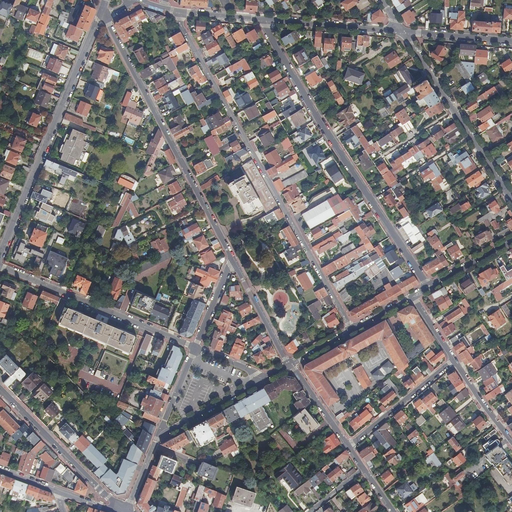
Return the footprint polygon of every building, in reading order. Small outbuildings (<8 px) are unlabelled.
[(20,0),(15,0),(14,5),(9,15),(23,21),(28,8),(19,4),(20,0)] [(47,0),(45,6),(42,13),(45,14),(48,16),(52,8),(51,8),(54,0),(47,0)] [(96,10),(90,0),(83,0),(84,1),(83,5),(85,6),(76,27),(82,30),(87,32),(96,10)] [(254,11),(256,11),(257,2),(253,1),(254,0),(247,0),(248,1),(246,1),(245,10),(254,11)] [(317,7),(318,9),(323,5),(322,3),(324,2),(323,0),(311,0),(316,7),(317,7)] [(352,7),(347,0),(345,0),(341,3),(346,11),(352,7)] [(403,0),(391,0),(399,12),(412,4),(408,0),(406,0),(404,1),(403,0)] [(451,22),(451,28),(457,29),(458,13),(448,12),(449,7),(448,0),(445,0),(444,1),(445,14),(445,17),(448,17),(448,18),(450,18),(450,22),(451,22)] [(470,0),(470,10),(474,10),(475,6),(483,7),(483,0),(470,0)] [(9,15),(14,5),(8,3),(7,5),(5,4),(6,3),(2,1),(0,5),(0,14),(8,18),(9,15)] [(72,7),(68,19),(66,23),(70,25),(75,12),(73,11),(74,8),(72,7)] [(38,23),(40,19),(38,19),(40,13),(30,9),(26,18),(36,23),(35,26),(36,27),(38,23)] [(142,21),(146,18),(141,9),(136,12),(141,21),(141,20),(142,21)] [(511,9),(504,9),(503,18),(511,19),(511,9)] [(371,16),(371,12),(368,14),(367,21),(381,22),(384,17),(379,10),(371,16)] [(409,10),(401,15),(407,24),(408,24),(416,20),(414,17),(417,15),(414,10),(411,12),(409,10)] [(134,13),(128,16),(134,28),(136,27),(134,22),(136,21),(137,23),(141,21),(136,12),(134,13)] [(430,22),(445,23),(445,17),(445,14),(431,13),(430,22)] [(48,16),(45,14),(42,24),(38,23),(36,27),(34,32),(43,35),(51,16),(48,16)] [(150,18),(151,22),(153,21),(154,22),(156,21),(164,17),(157,14),(150,18)] [(116,27),(120,35),(126,32),(125,30),(124,28),(131,25),(132,27),(129,29),(130,30),(134,28),(128,16),(122,20),(117,22),(116,27)] [(206,22),(196,21),(196,32),(201,32),(201,31),(204,32),(204,29),(205,29),(205,26),(208,26),(206,22)] [(473,22),(472,30),(479,31),(491,32),(491,23),(473,22)] [(491,23),(491,32),(500,33),(500,23),(492,22),(491,23)] [(76,27),(71,25),(66,37),(73,40),(74,36),(79,38),(82,30),(76,27)] [(225,35),(229,32),(226,27),(223,29),(220,25),(212,29),(215,35),(214,36),(216,40),(218,38),(217,36),(224,32),(225,35)] [(120,35),(124,43),(129,40),(127,37),(133,34),(137,33),(136,32),(134,28),(130,30),(126,32),(120,35)] [(245,35),(242,29),(232,34),(237,42),(245,38),(246,39),(247,39),(245,35)] [(247,39),(250,43),(259,38),(254,30),(245,35),(247,39)] [(201,35),(203,40),(212,36),(211,34),(210,35),(208,31),(201,35)] [(295,31),(281,39),(286,48),(290,45),(289,44),(303,36),(300,31),(296,33),(295,31)] [(177,48),(186,43),(180,32),(171,37),(177,48)] [(225,35),(232,48),(237,45),(229,32),(225,35)] [(212,36),(203,40),(206,45),(213,41),(211,37),(212,37),(212,36)] [(341,50),(344,50),(344,47),(351,48),(351,42),(352,39),(342,38),(341,50)] [(324,48),(327,48),(334,49),(335,40),(330,39),(330,40),(325,39),(324,48)] [(215,40),(205,46),(210,55),(220,49),(215,40)] [(128,49),(130,54),(134,52),(141,48),(144,46),(142,42),(128,49)] [(168,53),(170,56),(171,58),(179,53),(189,48),(186,43),(177,48),(172,51),(168,53)] [(68,47),(59,44),(59,46),(54,44),(50,54),(54,55),(54,56),(64,60),(68,49),(67,49),(68,47)] [(476,50),(476,46),(468,45),(466,45),(465,55),(475,56),(476,50)] [(440,60),(446,50),(438,46),(435,52),(434,51),(431,55),(440,60)] [(114,51),(107,49),(102,48),(99,54),(100,54),(98,59),(102,61),(109,64),(114,51)] [(141,48),(134,52),(141,64),(148,60),(141,48)] [(300,66),(309,60),(303,50),(294,55),(300,66)] [(488,51),(476,50),(475,56),(475,63),(486,65),(487,57),(488,57),(490,55),(490,54),(490,53),(489,52),(488,51)] [(208,62),(208,61),(206,63),(208,67),(214,64),(214,65),(219,62),(220,61),(223,65),(225,69),(227,68),(232,66),(229,61),(227,58),(224,53),(208,62)] [(389,57),(388,55),(384,58),(390,68),(400,62),(395,53),(389,57)] [(260,66),(262,69),(271,64),(273,63),(268,54),(260,58),(260,60),(261,62),(260,66)] [(154,65),(140,72),(144,80),(156,72),(155,70),(164,65),(167,65),(171,72),(174,71),(177,69),(174,63),(171,59),(171,58),(170,56),(162,60),(154,65)] [(324,66),(320,60),(319,59),(317,56),(312,59),(314,61),(319,69),(324,66)] [(62,61),(51,57),(47,68),(58,73),(62,61)] [(244,58),(232,66),(227,68),(229,73),(231,72),(237,69),(237,68),(242,66),(247,74),(252,71),(251,70),(249,66),(244,58)] [(469,82),(473,79),(462,62),(459,59),(454,62),(467,83),(469,82)] [(511,68),(511,67),(511,63),(509,59),(501,65),(505,72),(509,70),(509,71),(511,69),(511,68)] [(22,61),(18,71),(26,74),(30,65),(26,63),(22,61)] [(107,72),(109,68),(95,62),(92,70),(94,70),(95,71),(94,73),(93,73),(91,78),(101,82),(103,78),(106,80),(109,73),(107,72)] [(473,79),(475,63),(462,62),(473,79)] [(203,72),(198,64),(189,69),(193,77),(195,76),(201,86),(208,82),(203,72)] [(404,68),(397,72),(404,83),(405,82),(406,84),(407,83),(408,84),(413,81),(404,68)] [(364,74),(348,69),(344,79),(354,83),(355,84),(358,85),(360,85),(361,85),(364,74)] [(216,74),(218,79),(227,75),(225,70),(216,74)] [(268,76),(267,76),(268,79),(269,78),(272,82),(281,77),(277,70),(268,75),(268,76)] [(319,76),(316,71),(306,77),(311,86),(324,79),(321,75),(319,76)] [(488,78),(484,72),(476,77),(479,81),(482,79),(483,81),(488,78)] [(41,80),(55,86),(57,79),(44,74),(41,80)] [(162,77),(154,81),(158,90),(166,85),(162,77)] [(259,84),(255,77),(247,81),(251,89),(259,84)] [(286,77),(273,84),(275,88),(284,83),(284,82),(288,80),(286,77)] [(39,85),(37,89),(40,90),(51,95),(55,86),(41,80),(39,85)] [(429,108),(439,101),(433,92),(425,80),(409,91),(396,99),(400,104),(405,101),(404,98),(409,95),(409,96),(417,91),(419,94),(416,97),(418,100),(415,102),(418,105),(423,102),(424,103),(425,102),(429,108)] [(332,90),(336,88),(332,81),(327,83),(332,91),(332,90)] [(166,85),(158,90),(161,94),(169,90),(167,86),(168,86),(172,84),(171,82),(166,85)] [(470,83),(469,82),(467,83),(461,87),(466,94),(474,89),(471,85),(472,85),(471,82),(470,83)] [(284,83),(275,88),(280,97),(289,92),(284,83)] [(95,101),(100,88),(91,85),(90,89),(88,88),(88,89),(87,92),(86,92),(87,92),(85,97),(95,101)] [(189,92),(185,85),(183,87),(179,89),(188,106),(194,102),(189,92)] [(388,104),(396,99),(409,91),(405,85),(385,99),(388,104)] [(498,85),(494,87),(497,92),(501,97),(505,94),(498,85)] [(494,87),(466,105),(470,111),(478,106),(477,106),(476,104),(478,103),(485,98),(486,99),(492,95),(497,92),(494,87)] [(227,90),(223,93),(225,97),(228,102),(235,98),(240,95),(238,92),(235,95),(231,88),(227,90)] [(340,105),(345,102),(336,88),(332,90),(334,94),(333,95),(340,105)] [(51,95),(40,90),(38,96),(39,96),(36,104),(46,108),(51,95)] [(193,90),(189,92),(194,102),(197,107),(205,102),(201,94),(197,96),(193,90)] [(174,93),(173,92),(164,97),(172,110),(177,108),(178,107),(176,104),(177,103),(173,94),(174,93)] [(240,95),(235,98),(238,105),(239,105),(241,108),(252,102),(246,92),(242,94),(240,95)] [(492,95),(496,100),(501,97),(497,92),(492,95)] [(205,102),(197,107),(199,110),(218,99),(216,96),(205,102)] [(135,109),(135,108),(137,103),(129,100),(123,116),(129,119),(129,121),(138,125),(143,112),(138,110),(135,109)] [(87,117),(91,105),(81,101),(76,112),(87,117)] [(440,111),(443,108),(439,101),(429,108),(425,110),(430,117),(438,112),(439,114),(441,112),(440,111)] [(265,104),(270,112),(274,110),(272,107),(269,102),(265,104)] [(254,104),(244,110),(250,120),(260,115),(254,104)] [(274,110),(277,115),(280,121),(281,121),(290,116),(293,114),(291,112),(284,116),(277,104),(272,107),(274,110)] [(351,128),(360,122),(358,119),(355,120),(351,113),(353,112),(349,106),(340,112),(344,118),(351,128)] [(489,106),(477,114),(482,123),(495,114),(489,106)] [(384,107),(378,111),(383,118),(388,115),(384,107)] [(409,120),(416,116),(415,114),(409,118),(404,109),(395,115),(401,123),(394,127),(393,125),(389,127),(390,129),(385,133),(386,135),(389,134),(400,126),(409,120)] [(270,112),(263,117),(265,121),(277,115),(274,110),(270,112)] [(298,111),(293,114),(290,116),(293,121),(292,121),(292,122),(302,117),(301,115),(303,114),(301,110),(298,111)] [(41,116),(33,113),(31,119),(29,119),(27,123),(36,127),(41,116)] [(74,117),(66,113),(64,118),(72,122),(74,117)] [(209,118),(215,129),(230,121),(227,117),(224,119),(224,120),(222,121),(217,113),(209,118)] [(487,130),(486,131),(493,142),(502,136),(499,132),(497,128),(500,126),(510,120),(510,121),(511,119),(511,114),(511,113),(495,125),(487,130)] [(475,114),(468,118),(471,122),(476,119),(476,117),(475,114)] [(177,126),(170,130),(173,135),(186,128),(180,115),(173,119),(177,126)] [(302,117),(292,122),(296,127),(305,122),(302,117)] [(204,120),(207,125),(210,132),(215,129),(209,118),(204,120)] [(348,131),(351,128),(344,118),(340,120),(342,124),(345,128),(346,127),(348,131)] [(491,118),(478,127),(481,131),(486,129),(487,130),(495,125),(491,118)] [(403,131),(405,133),(414,127),(409,120),(400,126),(403,131)] [(215,129),(210,132),(212,135),(219,147),(239,136),(235,131),(234,132),(235,134),(224,141),(224,142),(221,143),(217,135),(218,134),(219,135),(227,130),(226,127),(232,124),(230,121),(215,129)] [(281,121),(280,121),(262,131),(263,133),(268,131),(282,123),(281,121)] [(361,143),(365,150),(374,143),(372,140),(367,143),(362,136),(358,129),(363,126),(360,122),(351,128),(351,129),(361,143)] [(186,128),(173,135),(175,140),(190,132),(189,131),(192,130),(191,127),(196,124),(196,123),(186,128)] [(447,134),(456,127),(454,124),(444,130),(447,134)] [(313,137),(306,126),(296,132),(303,143),(313,137)] [(389,134),(392,138),(403,131),(400,126),(389,134)] [(440,138),(444,136),(447,134),(444,130),(442,126),(439,129),(440,131),(431,137),(434,142),(440,138)] [(454,133),(458,130),(456,127),(447,134),(444,136),(446,138),(447,138),(451,144),(455,141),(453,139),(456,137),(454,133)] [(355,148),(361,143),(351,129),(351,128),(348,131),(344,133),(346,136),(344,138),(348,144),(351,142),(355,148)] [(86,135),(73,129),(70,135),(68,135),(67,136),(65,135),(63,140),(65,141),(61,152),(63,153),(60,159),(73,165),(76,159),(79,160),(86,142),(83,141),(86,135)] [(162,135),(159,129),(156,134),(155,133),(150,144),(151,145),(147,153),(152,155),(156,147),(162,135)] [(263,133),(259,136),(264,147),(274,141),(268,131),(263,133)] [(380,146),(392,138),(389,134),(386,135),(377,141),(380,146)] [(212,135),(204,139),(213,156),(221,152),(219,147),(212,135)] [(219,147),(221,152),(231,147),(234,153),(245,147),(243,145),(241,146),(240,147),(236,141),(240,139),(239,136),(219,147)] [(26,140),(18,137),(17,138),(16,138),(12,148),(21,152),(26,140)] [(419,151),(420,151),(422,149),(431,144),(434,142),(431,137),(416,146),(419,151)] [(290,152),(294,150),(289,140),(284,143),(290,152)] [(374,143),(365,150),(366,152),(368,154),(371,152),(372,151),(374,150),(375,151),(376,150),(377,152),(380,150),(375,143),(374,143)] [(431,144),(422,149),(428,157),(436,152),(431,144)] [(314,149),(307,153),(310,158),(312,158),(316,164),(317,163),(325,158),(323,154),(321,154),(320,152),(320,150),(318,146),(314,149)] [(156,147),(152,155),(150,160),(153,162),(160,149),(156,147)] [(248,152),(245,147),(234,153),(224,159),(227,163),(235,158),(236,159),(248,152)] [(402,156),(405,161),(416,153),(413,147),(408,150),(409,152),(402,156)] [(176,162),(169,149),(165,152),(171,164),(176,162)] [(20,155),(10,151),(8,158),(6,161),(16,166),(20,155)] [(265,156),(272,168),(279,163),(276,159),(278,158),(276,156),(275,157),(272,151),(265,156)] [(401,163),(404,168),(416,161),(416,162),(424,156),(420,151),(419,151),(416,153),(405,161),(401,163)] [(367,158),(369,156),(368,154),(366,152),(359,157),(362,161),(363,163),(361,164),(365,170),(372,166),(367,158)] [(454,166),(458,163),(469,156),(466,152),(459,156),(455,159),(453,156),(451,153),(447,155),(451,160),(454,166)] [(299,159),(296,154),(290,157),(279,163),(272,168),(266,171),(269,176),(279,171),(281,173),(289,168),(287,166),(299,159)] [(393,168),(401,163),(405,161),(402,156),(394,161),(392,157),(387,160),(392,167),(393,168)] [(458,163),(466,174),(476,168),(469,156),(458,163)] [(196,158),(187,162),(190,168),(194,166),(199,164),(196,158)] [(210,158),(199,164),(194,166),(198,174),(206,170),(214,166),(210,158)] [(48,160),(46,160),(44,165),(56,170),(56,171),(56,172),(60,174),(62,174),(63,172),(64,172),(70,175),(71,175),(74,175),(76,173),(77,172),(55,163),(48,160)] [(245,176),(262,206),(267,215),(279,208),(267,187),(252,160),(240,167),(245,176)] [(388,171),(382,175),(388,185),(396,180),(395,179),(397,177),(395,174),(404,168),(401,163),(393,168),(392,169),(388,171)] [(433,163),(429,166),(430,168),(436,178),(439,176),(440,175),(433,163)] [(151,166),(148,164),(140,181),(154,173),(150,170),(151,166)] [(15,169),(5,165),(0,175),(10,179),(15,169)] [(336,180),(342,176),(335,165),(326,171),(333,182),(336,180)] [(379,171),(382,175),(388,171),(385,167),(379,171)] [(168,168),(158,173),(160,177),(159,178),(160,179),(161,178),(164,183),(173,178),(168,168)] [(429,177),(432,180),(436,178),(430,168),(420,174),(424,180),(429,177)] [(295,183),(308,176),(305,170),(282,183),(279,179),(273,182),(278,192),(283,190),(293,184),(295,183)] [(483,179),(478,171),(465,179),(470,187),(474,184),(477,188),(481,185),(479,182),(483,179)] [(125,174),(121,174),(117,183),(125,186),(127,188),(131,189),(136,180),(132,177),(129,176),(125,174)] [(262,206),(245,176),(230,184),(237,197),(238,196),(249,214),(262,206)] [(432,180),(431,181),(432,184),(431,185),(432,186),(433,185),(437,190),(440,188),(438,184),(439,182),(442,180),(439,176),(436,178),(432,180)] [(10,181),(0,177),(0,191),(5,193),(10,181)] [(208,182),(200,187),(202,190),(221,179),(220,177),(217,179),(217,177),(209,182),(208,182)] [(388,185),(391,188),(398,184),(396,180),(388,185)] [(442,190),(443,189),(449,185),(446,180),(444,182),(443,180),(442,180),(439,182),(438,184),(440,188),(442,190)] [(169,186),(173,194),(181,190),(179,186),(178,186),(176,182),(169,186)] [(391,188),(399,201),(404,199),(400,193),(404,191),(401,186),(402,185),(400,182),(398,184),(391,188)] [(489,187),(486,182),(476,189),(478,192),(475,194),(477,198),(480,196),(482,199),(490,194),(486,189),(489,187)] [(287,202),(292,199),(298,196),(299,195),(295,188),(293,184),(283,190),(285,194),(283,195),(287,202)] [(127,188),(125,186),(117,203),(120,204),(125,192),(127,188)] [(382,194),(390,207),(395,204),(396,204),(388,190),(382,194)] [(48,198),(34,191),(31,198),(43,202),(46,204),(48,198)] [(125,192),(120,204),(122,205),(121,207),(122,207),(120,210),(112,227),(118,226),(123,215),(125,211),(129,204),(131,199),(133,195),(125,192)] [(188,207),(181,193),(174,197),(174,198),(181,211),(183,209),(183,210),(188,207)] [(330,199),(302,215),(310,229),(347,208),(342,201),(338,195),(330,199)] [(399,201),(408,215),(409,216),(414,212),(412,208),(409,210),(404,202),(412,197),(410,195),(404,199),(399,201)] [(292,205),(297,213),(306,208),(298,196),(292,199),(295,203),(292,205)] [(172,197),(166,200),(172,211),(177,209),(179,212),(181,211),(174,198),(173,199),(172,197)] [(349,210),(349,211),(354,207),(352,203),(353,202),(352,200),(350,201),(347,197),(342,201),(347,208),(349,210)] [(477,220),(480,224),(487,219),(500,210),(498,208),(499,207),(493,198),(487,202),(488,205),(487,206),(490,212),(477,220)] [(132,202),(131,199),(129,204),(130,208),(135,217),(139,215),(136,209),(132,202)] [(465,200),(450,209),(453,213),(461,208),(463,211),(470,207),(467,202),(466,202),(465,200)] [(399,210),(404,218),(408,215),(399,201),(396,204),(395,204),(399,211),(399,210)] [(46,204),(43,202),(36,218),(46,221),(47,220),(52,222),(55,216),(51,214),(53,207),(46,204)] [(425,210),(430,219),(440,212),(442,211),(439,206),(438,206),(436,203),(425,210)] [(358,224),(373,215),(371,212),(360,218),(357,215),(359,213),(355,206),(354,207),(349,211),(352,215),(358,224)] [(279,208),(267,215),(263,217),(266,223),(267,223),(272,221),(275,221),(277,220),(277,221),(284,217),(279,208)] [(332,222),(335,227),(338,225),(337,223),(352,215),(349,211),(349,210),(331,220),(332,222)] [(496,235),(499,239),(511,231),(511,213),(510,210),(507,212),(511,218),(510,219),(511,220),(506,223),(509,228),(496,235)] [(420,239),(423,238),(416,228),(409,216),(408,215),(404,218),(402,219),(404,222),(400,224),(413,244),(420,239)] [(77,229),(83,232),(86,224),(80,222),(73,219),(68,231),(75,234),(77,229)] [(188,224),(185,219),(183,220),(187,227),(182,230),(186,238),(192,236),(192,237),(194,236),(188,224)] [(195,238),(198,236),(197,233),(201,231),(196,223),(191,225),(190,223),(188,224),(194,236),(195,238)] [(363,223),(359,226),(366,238),(375,233),(369,224),(365,227),(363,223)] [(30,242),(41,246),(46,234),(48,228),(38,224),(36,230),(35,229),(30,242)] [(102,239),(106,228),(100,226),(96,236),(102,239)] [(134,241),(135,241),(131,233),(128,234),(125,226),(118,230),(114,238),(117,240),(115,245),(113,244),(110,250),(116,253),(123,236),(128,246),(135,243),(134,241)] [(294,236),(289,226),(282,230),(292,247),(299,243),(294,236)] [(347,233),(337,238),(341,245),(350,239),(349,237),(352,236),(351,234),(356,232),(364,245),(369,242),(366,238),(359,226),(347,233)] [(454,228),(460,237),(462,235),(456,226),(454,228)] [(320,227),(311,232),(315,239),(322,235),(319,229),(321,228),(320,227)] [(314,251),(334,240),(337,238),(347,233),(344,227),(340,230),(342,233),(340,234),(339,232),(332,236),(312,248),(314,251)] [(435,250),(433,251),(433,252),(434,254),(439,250),(440,250),(443,248),(435,236),(437,235),(437,233),(435,230),(434,230),(427,234),(429,237),(427,239),(435,250)] [(490,238),(491,237),(492,237),(489,231),(487,233),(486,231),(475,237),(479,245),(486,241),(486,242),(490,239),(490,238)] [(199,250),(208,246),(203,235),(193,240),(199,250)] [(56,242),(62,245),(65,239),(59,237),(56,242)] [(423,238),(420,239),(422,243),(418,246),(418,247),(412,251),(414,255),(418,252),(422,250),(429,245),(423,237),(423,238)] [(28,240),(21,238),(19,244),(17,248),(15,248),(13,254),(15,255),(13,260),(24,264),(27,257),(23,256),(25,252),(32,255),(32,254),(37,255),(35,261),(41,264),(46,249),(41,247),(39,252),(32,249),(30,253),(29,252),(30,250),(26,248),(29,242),(28,240)] [(171,250),(165,238),(159,241),(158,239),(151,243),(156,253),(163,249),(165,253),(169,251),(171,250)] [(314,251),(317,256),(337,244),(334,240),(314,251)] [(344,256),(334,262),(338,270),(342,267),(341,265),(342,264),(344,266),(351,262),(350,261),(348,262),(347,260),(354,256),(356,260),(363,256),(361,252),(365,250),(367,253),(368,253),(366,249),(368,248),(368,250),(371,249),(372,251),(374,249),(373,247),(369,242),(364,245),(354,251),(344,256)] [(302,248),(299,243),(292,247),(286,251),(289,256),(302,248)] [(140,247),(138,244),(136,245),(129,248),(137,264),(141,262),(135,250),(140,247)] [(375,250),(380,258),(385,255),(378,245),(374,249),(375,250)] [(447,250),(452,259),(461,255),(456,245),(447,250)] [(342,253),(344,256),(354,251),(351,247),(342,252),(342,253)] [(206,264),(215,259),(210,249),(200,254),(205,263),(204,264),(205,265),(206,264)] [(337,281),(380,258),(375,250),(373,251),(374,254),(373,254),(371,255),(372,256),(369,258),(367,255),(361,258),(363,261),(359,264),(357,261),(353,263),(354,265),(355,264),(356,265),(352,268),(350,265),(344,268),(346,271),(335,277),(337,281)] [(392,250),(385,255),(390,263),(397,259),(392,250)] [(434,254),(437,258),(443,267),(448,264),(439,250),(434,254)] [(62,271),(68,258),(50,251),(45,264),(48,265),(52,267),(51,269),(49,273),(55,276),(58,270),(62,271)] [(138,267),(134,276),(140,273),(140,272),(143,271),(146,270),(146,269),(149,268),(152,267),(152,266),(156,265),(158,264),(158,263),(162,262),(161,261),(165,260),(164,260),(168,259),(168,258),(172,257),(169,251),(165,253),(138,267)] [(282,253),(278,255),(288,273),(292,271),(282,253)] [(364,272),(369,280),(386,267),(380,258),(337,281),(334,283),(333,284),(336,289),(355,277),(364,272)] [(437,258),(422,267),(427,274),(430,275),(443,267),(437,258)] [(326,276),(328,275),(337,270),(332,263),(324,268),(323,267),(321,269),(326,276)] [(203,270),(193,266),(190,273),(195,276),(195,273),(202,277),(201,282),(208,285),(210,280),(216,282),(218,276),(203,270)] [(206,266),(203,270),(218,276),(220,271),(206,266)] [(395,280),(403,293),(419,284),(413,276),(401,283),(398,278),(396,280),(395,278),(402,273),(398,266),(393,269),(389,272),(395,280)] [(485,271),(489,280),(497,275),(494,269),(491,270),(490,268),(485,271)] [(511,277),(511,270),(506,274),(504,271),(502,272),(505,278),(507,281),(511,277)] [(486,282),(489,280),(485,271),(479,274),(480,277),(478,278),(483,286),(487,284),(486,282)] [(305,291),(312,287),(304,273),(297,277),(305,291)] [(85,280),(85,279),(77,276),(74,285),(78,286),(76,291),(80,293),(85,280)] [(118,279),(113,277),(111,281),(113,282),(112,285),(112,284),(108,294),(111,296),(111,297),(116,299),(124,280),(119,278),(118,279)] [(493,294),(498,301),(503,298),(499,291),(511,282),(511,277),(507,281),(501,284),(494,289),(491,291),(493,294)] [(466,294),(476,287),(470,278),(466,280),(467,282),(465,283),(464,282),(460,285),(466,294)] [(91,282),(85,280),(80,293),(86,295),(91,282)] [(375,297),(380,305),(392,299),(403,293),(395,280),(394,281),(396,285),(391,287),(389,283),(384,286),(386,290),(375,297)] [(4,288),(1,295),(10,299),(13,292),(14,292),(16,286),(4,281),(2,287),(4,288)] [(455,292),(459,289),(454,281),(450,283),(455,292)] [(199,285),(193,283),(191,288),(195,289),(193,294),(189,292),(187,297),(193,299),(198,301),(203,287),(199,285)] [(235,286),(229,286),(230,296),(241,295),(241,292),(240,292),(239,285),(235,286)] [(328,295),(323,287),(314,292),(317,297),(319,300),(320,299),(321,298),(328,295)] [(343,301),(345,304),(359,296),(357,294),(360,292),(359,291),(362,288),(361,287),(358,289),(351,295),(343,301)] [(443,298),(447,296),(446,293),(447,293),(444,287),(432,294),(435,300),(442,296),(443,298)] [(338,294),(343,301),(351,295),(346,288),(338,294)] [(53,294),(43,290),(40,297),(58,305),(60,298),(53,294)] [(131,306),(149,314),(155,300),(137,292),(131,306)] [(37,297),(28,293),(23,305),(32,309),(37,297)] [(432,294),(428,296),(431,302),(435,300),(441,310),(448,307),(447,306),(451,303),(447,296),(443,298),(442,296),(435,300),(432,294)] [(230,297),(224,295),(221,301),(227,304),(230,297)] [(328,295),(321,298),(320,299),(321,302),(324,300),(327,306),(332,303),(331,300),(328,295)] [(118,301),(115,307),(120,310),(125,297),(122,296),(118,301)] [(375,297),(349,312),(351,316),(357,318),(380,305),(375,297)] [(198,301),(193,299),(186,316),(198,321),(205,304),(198,301)] [(319,300),(313,303),(315,308),(322,304),(321,302),(320,299),(319,300)] [(164,303),(155,300),(149,314),(156,316),(155,319),(157,319),(164,303)] [(9,305),(0,301),(0,315),(4,317),(9,305)] [(247,302),(238,307),(243,316),(246,314),(246,312),(251,310),(247,302)] [(171,306),(164,303),(157,319),(158,320),(159,317),(165,320),(171,306)] [(307,306),(316,322),(321,318),(315,308),(313,303),(307,306)] [(501,307),(508,317),(511,314),(505,304),(502,307),(501,307)] [(452,323),(473,309),(470,305),(469,305),(462,309),(461,308),(459,309),(445,318),(446,320),(439,324),(440,327),(442,329),(452,323)] [(304,370),(331,410),(334,408),(331,404),(338,398),(321,373),(322,370),(340,360),(340,361),(360,349),(378,339),(381,339),(396,365),(398,368),(399,370),(401,368),(404,366),(406,364),(417,354),(434,340),(426,327),(413,307),(409,306),(406,308),(398,313),(404,323),(408,321),(422,342),(410,351),(404,355),(395,339),(387,324),(385,321),(379,324),(350,340),(349,340),(347,341),(339,345),(337,346),(337,347),(305,365),(304,370)] [(445,318),(459,309),(457,306),(443,315),(445,318)] [(137,338),(65,308),(58,322),(65,325),(75,329),(85,333),(84,335),(89,337),(89,336),(98,339),(98,341),(102,343),(103,341),(113,345),(113,346),(123,350),(123,349),(130,352),(137,338)] [(334,314),(337,312),(335,308),(328,312),(330,316),(325,319),(330,328),(338,323),(334,314)] [(220,317),(219,320),(224,323),(229,325),(232,318),(230,317),(231,313),(223,310),(222,313),(220,317)] [(505,322),(502,316),(500,317),(497,311),(488,317),(496,328),(505,322)] [(328,312),(321,318),(327,329),(330,328),(325,319),(330,316),(328,312)] [(198,321),(186,316),(178,334),(186,337),(192,334),(198,321)] [(260,321),(258,317),(242,325),(239,327),(242,331),(260,321)] [(219,320),(214,319),(212,323),(223,327),(224,323),(219,320)] [(390,322),(387,324),(395,339),(398,337),(390,322)] [(234,333),(236,328),(229,325),(224,323),(223,327),(221,333),(215,349),(218,350),(220,351),(223,342),(225,336),(224,336),(226,333),(227,330),(231,332),(234,333)] [(456,329),(452,323),(442,329),(447,337),(449,335),(449,334),(456,329)] [(215,349),(221,333),(215,331),(213,336),(214,337),(210,347),(215,349)] [(461,333),(449,340),(452,344),(463,336),(461,333)] [(152,336),(146,334),(140,350),(142,351),(142,350),(146,351),(152,336)] [(40,348),(42,343),(31,335),(29,337),(39,347),(40,348)] [(262,337),(259,335),(256,337),(252,342),(251,343),(255,345),(256,344),(258,342),(262,338),(262,337)] [(466,349),(471,346),(464,336),(463,336),(452,344),(455,348),(458,353),(466,348),(466,349)] [(164,341),(158,339),(153,350),(159,352),(164,341)] [(295,339),(285,347),(287,352),(294,354),(298,351),(296,347),(295,345),(298,343),(295,339)] [(236,340),(229,355),(230,356),(234,357),(241,342),(236,340)] [(245,344),(241,342),(234,357),(239,359),(245,344)] [(263,352),(266,357),(267,357),(268,358),(272,356),(272,355),(275,354),(270,344),(266,345),(265,343),(262,345),(264,351),(263,352)] [(179,348),(174,346),(165,366),(164,365),(162,366),(156,379),(170,385),(182,356),(179,348)] [(470,361),(474,359),(473,357),(472,358),(470,357),(469,354),(474,350),(471,346),(466,349),(459,354),(462,360),(465,364),(470,361)] [(47,355),(40,348),(38,350),(45,357),(47,355)] [(128,361),(105,351),(95,376),(102,379),(104,373),(120,380),(128,361)] [(264,359),(266,358),(266,357),(263,352),(262,351),(253,355),(257,363),(260,361),(260,362),(264,360),(264,359)] [(444,356),(441,351),(436,355),(432,351),(426,356),(431,362),(432,362),(434,363),(435,363),(444,356)] [(483,357),(481,354),(474,359),(470,361),(476,370),(483,365),(480,359),(483,357)] [(18,368),(5,355),(0,360),(0,365),(10,376),(18,368)] [(395,368),(393,365),(389,361),(372,375),(378,382),(395,368)] [(427,366),(432,372),(435,370),(430,363),(429,364),(427,361),(424,363),(427,366)] [(497,373),(490,363),(478,371),(481,375),(482,374),(486,380),(491,377),(497,373)] [(364,388),(372,384),(361,365),(353,370),(361,384),(362,384),(364,388)] [(424,368),(429,374),(429,375),(432,372),(427,366),(424,368)] [(11,376),(3,383),(7,387),(16,378),(19,380),(26,373),(20,367),(18,369),(11,376)] [(411,379),(416,385),(425,378),(420,372),(421,371),(417,367),(412,370),(413,372),(411,374),(412,375),(413,377),(411,379)] [(80,370),(78,376),(92,382),(94,376),(80,370)] [(41,381),(32,372),(23,382),(29,388),(30,387),(33,390),(41,381)] [(460,379),(455,372),(448,376),(453,383),(460,379)] [(156,379),(149,376),(147,380),(156,384),(154,389),(154,390),(162,393),(164,387),(171,390),(173,386),(170,385),(156,379)] [(302,390),(294,378),(286,376),(263,388),(271,401),(271,402),(277,399),(276,397),(279,396),(277,393),(278,392),(278,393),(279,393),(284,391),(292,391),(294,393),(293,393),(293,395),(296,399),(298,400),(298,399),(299,400),(295,403),(298,407),(297,408),(300,412),(304,408),(310,403),(301,391),(302,390)] [(408,386),(411,389),(416,385),(411,379),(409,377),(407,379),(408,380),(403,384),(406,387),(408,386)] [(492,378),(491,377),(486,380),(485,381),(483,382),(486,387),(484,388),(487,392),(497,385),(492,378)] [(396,395),(399,399),(403,396),(389,378),(385,381),(396,395)] [(453,383),(449,386),(451,389),(455,387),(457,391),(464,386),(463,383),(460,379),(453,383)] [(385,381),(383,383),(390,392),(381,400),(384,405),(396,395),(385,381)] [(116,390),(117,384),(105,382),(104,388),(116,390)] [(435,383),(432,385),(437,391),(440,389),(435,383)] [(42,403),(53,393),(44,384),(33,394),(42,403)] [(485,395),(488,400),(499,393),(499,392),(501,390),(498,386),(485,395)] [(271,401),(263,388),(259,391),(246,398),(233,405),(239,415),(247,410),(258,428),(265,424),(265,422),(269,420),(262,406),(271,401)] [(460,401),(469,393),(466,388),(456,396),(457,397),(456,398),(457,400),(458,399),(460,401)] [(163,401),(166,402),(167,399),(168,396),(162,393),(154,390),(154,391),(151,390),(149,395),(163,401)] [(428,408),(433,415),(436,413),(430,405),(437,399),(432,392),(426,397),(424,395),(420,399),(428,408)] [(140,410),(145,412),(157,417),(163,401),(149,395),(147,394),(144,400),(143,399),(140,404),(142,405),(140,410)] [(425,410),(428,408),(420,399),(414,404),(419,411),(422,408),(423,408),(424,410),(425,410)] [(437,403),(441,408),(447,404),(443,399),(437,403)] [(129,405),(119,401),(117,405),(118,406),(125,409),(129,405)] [(58,423),(64,417),(52,403),(45,410),(58,423)] [(12,411),(7,405),(1,411),(0,411),(0,422),(12,435),(20,428),(8,415),(12,411)] [(239,415),(233,405),(227,408),(221,412),(228,423),(240,417),(239,415)] [(439,414),(446,423),(456,415),(449,406),(439,414)] [(318,425),(304,408),(300,412),(293,417),(307,434),(318,425)] [(344,415),(338,420),(340,423),(355,411),(353,408),(347,413),(345,415),(344,415)] [(359,416),(364,422),(372,416),(367,410),(359,416)] [(408,418),(402,410),(398,413),(404,421),(408,418)] [(143,417),(157,423),(159,418),(157,417),(145,412),(143,417)] [(228,423),(221,412),(213,416),(206,420),(213,434),(216,432),(215,430),(216,429),(215,428),(223,424),(223,425),(228,423)] [(104,413),(102,415),(111,423),(113,422),(106,415),(104,413)] [(360,426),(364,422),(359,416),(357,413),(355,415),(357,417),(350,423),(355,430),(359,426),(358,425),(359,425),(360,426)] [(404,421),(398,413),(394,417),(400,424),(401,423),(402,424),(403,425),(406,423),(404,421)] [(114,420),(113,422),(133,442),(135,440),(131,437),(132,435),(126,429),(124,426),(129,420),(121,414),(114,420)] [(68,418),(65,416),(64,417),(58,423),(57,424),(59,427),(64,423),(68,419),(68,418)] [(458,432),(465,427),(460,421),(461,419),(459,416),(447,426),(450,429),(454,426),(458,432)] [(480,431),(490,424),(488,421),(485,423),(480,416),(473,422),(480,431)] [(415,420),(420,426),(424,423),(419,417),(415,420)] [(213,434),(206,420),(198,425),(188,430),(193,440),(196,445),(198,444),(199,444),(200,444),(204,442),(204,441),(204,440),(207,439),(208,440),(212,437),(212,436),(214,435),(213,434)] [(82,435),(82,434),(81,433),(78,436),(74,432),(74,433),(71,429),(75,426),(70,421),(66,424),(60,430),(68,439),(72,444),(74,443),(82,435)] [(143,430),(152,436),(156,426),(145,422),(142,427),(144,428),(143,430)] [(25,423),(20,428),(12,435),(10,437),(16,442),(23,435),(31,443),(36,442),(37,436),(33,432),(29,435),(26,431),(29,428),(25,423)] [(389,426),(386,423),(378,430),(387,442),(392,448),(397,444),(385,429),(389,426)] [(455,435),(456,434),(458,432),(454,426),(450,429),(455,435)] [(299,437),(291,427),(286,431),(294,441),(299,437)] [(142,451),(144,454),(148,444),(152,436),(143,430),(143,429),(140,436),(139,436),(138,437),(139,438),(136,445),(142,451)] [(407,436),(413,444),(414,443),(416,444),(417,440),(416,439),(415,438),(416,437),(415,436),(419,434),(415,429),(414,430),(413,432),(411,433),(407,436)] [(486,440),(497,432),(495,429),(484,437),(486,440)] [(193,440),(188,430),(176,437),(172,439),(167,442),(163,444),(162,445),(175,450),(193,440)] [(387,442),(378,430),(374,433),(380,441),(379,442),(378,440),(373,445),(375,449),(382,443),(383,445),(387,442)] [(296,455),(277,431),(272,435),(286,453),(291,459),(296,455)] [(338,441),(333,434),(325,440),(320,443),(320,445),(322,448),(324,448),(323,449),(326,453),(340,443),(338,441)] [(82,435),(74,443),(83,451),(90,444),(86,439),(82,435)] [(36,442),(31,443),(35,447),(41,440),(37,436),(36,442)] [(86,439),(90,444),(91,443),(94,440),(90,436),(88,436),(86,439)] [(452,437),(448,440),(456,450),(460,447),(452,437)] [(223,445),(219,447),(224,456),(230,452),(231,453),(234,451),(234,452),(238,450),(232,439),(228,441),(228,442),(226,443),(226,444),(226,445),(224,446),(223,445)] [(41,440),(35,447),(28,453),(22,471),(28,474),(32,475),(33,472),(30,471),(36,455),(38,453),(40,455),(42,455),(45,451),(49,448),(41,440)] [(489,451),(497,445),(499,444),(499,442),(499,441),(498,440),(497,440),(496,440),(494,441),(493,440),(492,441),(488,443),(487,442),(483,445),(486,449),(487,448),(489,451)] [(110,488),(116,495),(125,493),(127,488),(135,469),(136,467),(142,451),(136,445),(134,443),(131,445),(126,459),(123,458),(117,472),(115,474),(112,472),(109,468),(108,469),(103,463),(107,460),(91,443),(90,444),(83,451),(82,452),(98,468),(94,472),(110,488)] [(491,462),(494,466),(495,465),(506,457),(504,454),(505,453),(501,448),(500,449),(497,445),(489,451),(485,454),(488,458),(487,459),(490,463),(491,462)] [(372,451),(372,450),(372,449),(371,450),(368,447),(359,453),(362,458),(372,451)] [(28,453),(17,448),(15,454),(16,454),(17,453),(23,455),(17,470),(22,471),(28,453)] [(51,450),(49,448),(45,451),(52,459),(56,455),(51,450)] [(348,455),(345,450),(333,460),(334,461),(338,467),(341,464),(340,462),(348,455)] [(52,459),(45,451),(42,455),(40,455),(47,462),(43,466),(42,472),(38,471),(36,477),(39,478),(44,480),(49,468),(50,466),(55,461),(52,459)] [(362,458),(369,468),(373,465),(371,462),(373,461),(371,458),(375,456),(372,451),(362,458)] [(395,465),(400,461),(393,453),(386,459),(389,463),(392,465),(394,463),(395,465)] [(453,458),(452,457),(447,462),(448,464),(454,460),(458,465),(465,460),(460,453),(453,458)] [(437,466),(442,463),(435,454),(433,455),(431,454),(430,455),(424,459),(427,463),(432,460),(437,466)] [(8,457),(1,455),(0,458),(0,463),(4,465),(7,466),(8,462),(6,461),(8,457)] [(163,456),(158,467),(161,469),(167,471),(172,473),(176,461),(163,456)] [(511,465),(506,457),(495,465),(509,485),(511,482),(511,465)] [(212,479),(217,468),(203,462),(198,474),(212,479)] [(60,463),(54,468),(59,473),(65,468),(60,463)] [(303,480),(289,463),(275,475),(279,481),(283,478),(292,489),(303,480)] [(158,467),(153,465),(153,467),(149,475),(148,478),(156,481),(161,469),(158,467)] [(343,472),(338,467),(332,471),(337,477),(343,472)] [(353,467),(345,474),(348,477),(356,471),(353,467)] [(49,468),(44,480),(50,482),(55,470),(49,468)] [(88,488),(68,468),(63,472),(71,481),(69,489),(85,495),(88,488)] [(403,476),(409,472),(406,468),(404,469),(405,469),(398,475),(401,478),(403,476)] [(322,469),(308,480),(311,485),(314,488),(324,480),(330,487),(333,484),(331,481),(324,472),(322,469)] [(337,477),(332,471),(331,472),(330,472),(329,472),(330,473),(329,474),(326,470),(324,472),(331,481),(337,477)] [(388,470),(381,476),(387,484),(394,478),(388,470)] [(461,490),(464,488),(463,486),(461,487),(459,485),(460,484),(457,480),(460,478),(460,477),(465,474),(462,471),(453,478),(456,483),(460,488),(461,490)] [(71,481),(63,472),(62,473),(69,481),(67,488),(69,489),(71,481)] [(456,483),(453,478),(448,472),(446,473),(454,485),(456,483)] [(182,478),(174,474),(171,483),(177,486),(176,489),(181,491),(182,487),(183,484),(180,483),(182,478)] [(0,486),(11,491),(15,481),(2,476),(0,475),(0,486)] [(156,481),(148,478),(146,482),(140,498),(137,504),(143,511),(155,511),(156,511),(154,510),(155,509),(156,508),(156,507),(155,506),(153,506),(153,505),(150,506),(147,503),(148,500),(149,499),(157,481),(156,481)] [(496,491),(504,502),(509,499),(510,498),(502,487),(501,488),(493,478),(487,482),(495,492),(496,491)] [(311,485),(308,480),(295,491),(298,496),(304,491),(306,493),(310,490),(308,487),(311,485)] [(11,491),(9,496),(23,501),(26,495),(29,486),(22,484),(15,481),(11,491)] [(413,491),(406,481),(396,488),(403,499),(413,491)] [(355,496),(363,491),(358,484),(346,492),(349,497),(354,494),(355,496)] [(195,500),(201,502),(204,492),(206,488),(200,485),(195,500)] [(40,490),(29,486),(26,495),(36,498),(36,500),(39,501),(39,499),(49,502),(49,503),(52,504),(52,503),(55,504),(53,497),(49,494),(40,490)] [(174,511),(173,511),(177,511),(179,506),(181,507),(187,489),(182,487),(181,491),(176,504),(174,511)] [(256,494),(237,487),(232,501),(235,503),(235,504),(250,509),(256,494)] [(216,493),(216,492),(206,488),(204,492),(213,496),(213,497),(214,498),(216,493)] [(321,496),(314,488),(311,490),(318,498),(321,496)] [(226,500),(227,496),(216,492),(216,493),(217,494),(213,505),(221,508),(224,499),(226,500)] [(364,508),(368,504),(366,501),(370,499),(367,495),(366,495),(364,493),(357,498),(364,508)] [(422,493),(418,496),(424,504),(428,501),(422,493)] [(412,511),(424,504),(418,496),(406,505),(410,511),(412,511)] [(206,511),(209,505),(201,502),(197,511),(206,511)] [(373,505),(371,502),(368,504),(364,508),(358,511),(374,511),(377,508),(373,504),(373,505)]
